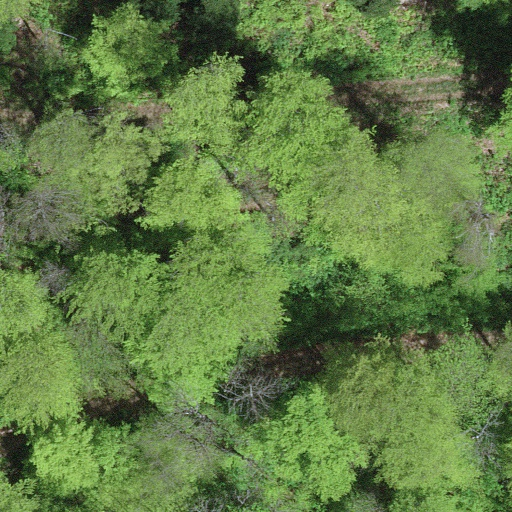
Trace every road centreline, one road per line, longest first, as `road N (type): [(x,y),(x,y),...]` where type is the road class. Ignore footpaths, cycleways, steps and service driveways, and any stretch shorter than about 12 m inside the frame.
road 1 (track): [(0,438),(96,400),(217,373),(511,336)]
road 2 (track): [(0,107),(92,115),(511,93)]
